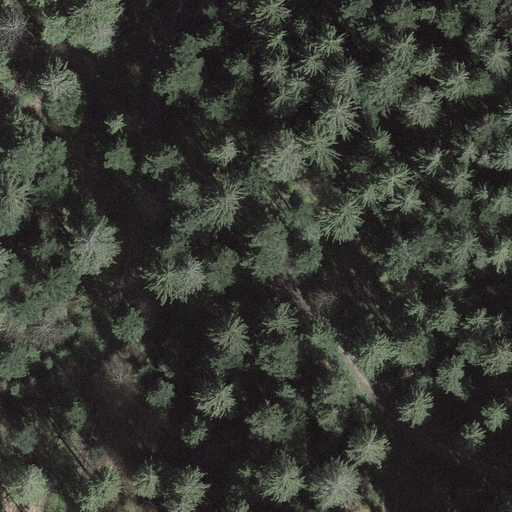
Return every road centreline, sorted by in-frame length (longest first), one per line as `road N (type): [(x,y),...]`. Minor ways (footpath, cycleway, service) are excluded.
road 1 (track): [(71,511),(116,320),(157,45),(178,0)]
road 2 (track): [(511,476),(417,442),(312,319),(164,232),(138,165)]
road 3 (track): [(312,319),(313,511)]
